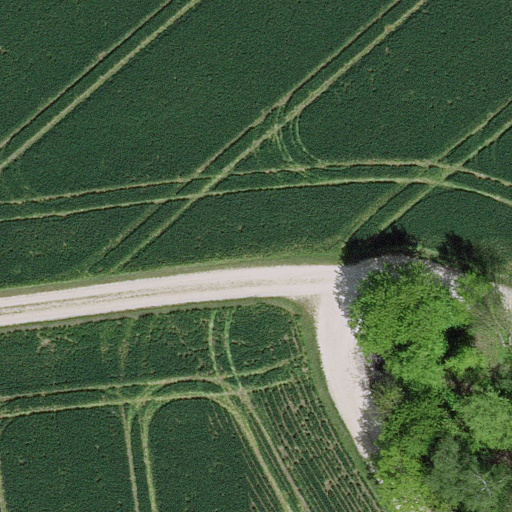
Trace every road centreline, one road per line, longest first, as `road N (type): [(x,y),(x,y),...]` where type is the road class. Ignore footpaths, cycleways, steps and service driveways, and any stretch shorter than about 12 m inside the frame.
road 1 (track): [(0,314),(228,285),(338,281)]
road 2 (track): [(415,511),(334,372),(330,323),(338,281)]
road 3 (track): [(338,281),(511,305)]
